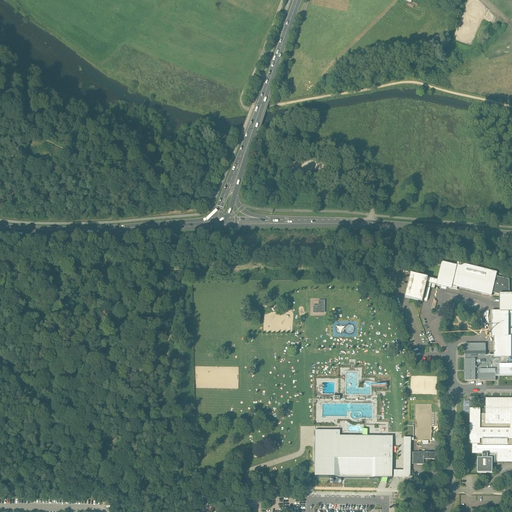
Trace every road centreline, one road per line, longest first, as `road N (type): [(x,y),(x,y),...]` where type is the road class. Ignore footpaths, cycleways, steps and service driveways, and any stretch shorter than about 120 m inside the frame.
road 1 (track): [(402,280),(329,267),(0,265)]
road 2 (track): [(194,484),(452,488)]
road 3 (secondary): [(511,233),(268,220)]
road 4 (track): [(0,109),(135,185),(212,203)]
road 5 (primary): [(217,221),(0,226)]
road 6 (track): [(0,361),(59,420),(105,483)]
road 7 (primary): [(297,0),(247,145)]
road 8 (track): [(152,399),(105,282),(114,267)]
road 9 (track): [(282,0),(242,98),(247,106),(271,105)]
road 10 (residential): [(444,511),(452,488),(449,387)]
